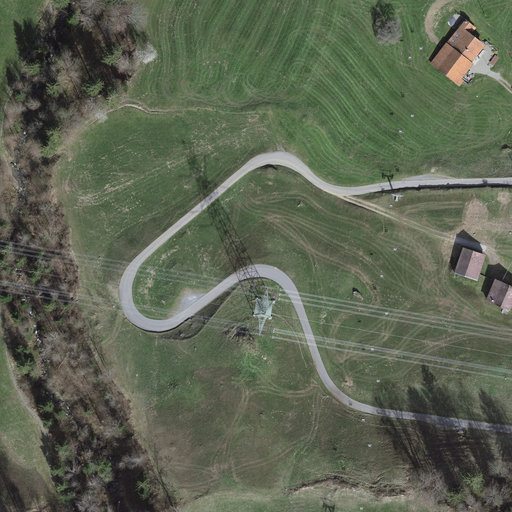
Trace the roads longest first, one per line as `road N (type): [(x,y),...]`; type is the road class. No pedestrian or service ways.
road 1 (unclassified): [(511,430),(368,409),(342,397),(323,375),(292,290),(268,271),(244,272),(172,324),(155,327),(131,314),(125,290),(138,261),(264,158),(289,160),(337,190),(511,180)]
road 2 (track): [(509,255),(337,190)]
